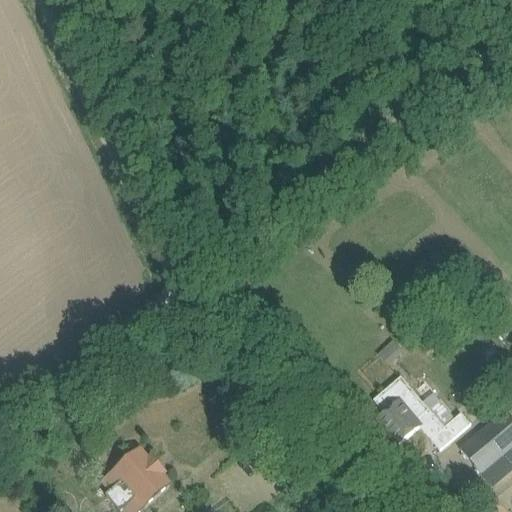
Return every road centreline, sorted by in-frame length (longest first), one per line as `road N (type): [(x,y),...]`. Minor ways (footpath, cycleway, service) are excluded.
road 1 (unclassified): [(180,291),(511,41)]
road 2 (unclassified): [(180,291),(43,0)]
road 3 (unclassified): [(362,511),(180,291)]
road 4 (track): [(0,422),(180,291)]
